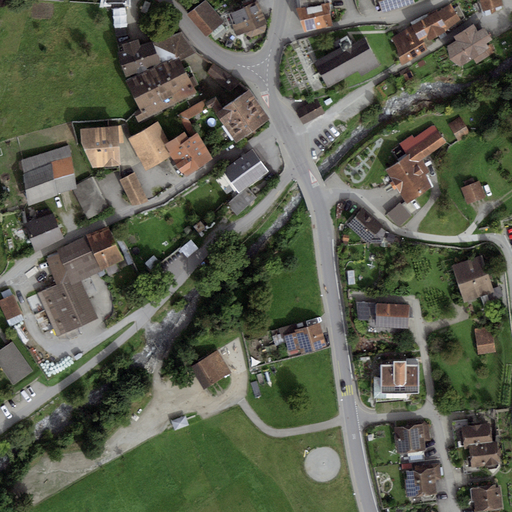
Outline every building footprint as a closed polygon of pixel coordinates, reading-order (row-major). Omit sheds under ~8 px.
[(205,0),(204,0),(187,15),(206,37),(224,22),(205,0)] [(297,0),(298,8),(295,8),(305,31),(332,26),(329,11),(331,11),(330,3),(331,3),(331,0),(297,0)] [(414,0),(378,0),(383,13),(415,3),(414,0)] [(501,0),(479,0),(482,11),(503,5),(501,0)] [(258,2),(228,13),(237,36),(245,32),(246,34),(251,37),(266,32),(267,25),(258,2)] [(452,3),(412,26),(420,40),(422,39),(428,36),(430,39),(466,18),(458,5),(454,7),(452,3)] [(126,4),(111,5),(114,29),(115,28),(115,36),(127,35),(126,28),(128,28),(126,4)] [(456,41),(448,46),(449,59),(460,67),(474,59),(477,64),(495,51),(494,45),(490,48),(487,44),(493,40),(484,28),(478,31),(474,24),(454,37),(456,41)] [(420,40),(412,26),(392,38),(391,39),(397,49),(401,66),(428,50),(422,39),(420,40)] [(149,70),(126,80),(141,110),(193,87),(198,84),(190,66),(184,69),(180,61),(196,52),(181,32),(153,43),(161,63),(149,70)] [(320,59),(314,62),(328,88),(334,84),(359,70),(362,76),(380,66),(364,37),(352,44),(347,35),(336,41),(340,48),(320,59)] [(124,50),(117,52),(126,77),(138,73),(138,74),(147,70),(147,68),(161,63),(153,43),(152,42),(140,45),(138,39),(122,44),(124,50)] [(239,82),(213,64),(206,74),(227,90),(239,82)] [(411,73),(403,76),(407,85),(415,82),(411,73)] [(193,87),(141,110),(134,113),(138,122),(196,93),(193,87)] [(217,113),(215,114),(234,141),(236,143),(270,119),(250,90),(223,108),(217,113)] [(213,108),(217,113),(223,108),(216,96),(205,103),(208,108),(209,110),(213,108)] [(318,99),(296,111),(303,125),(326,113),(318,99)] [(208,108),(205,103),(203,100),(177,115),(190,137),(196,134),(189,120),(208,108)] [(460,117),(449,124),(458,140),(470,133),(460,117)] [(157,122),(128,139),(146,171),(170,156),(168,153),(169,152),(165,144),(168,142),(157,122)] [(407,155),(385,170),(406,202),(406,203),(410,201),(432,187),(426,175),(429,172),(422,159),(447,143),(434,124),(414,138),(412,135),(400,143),(407,155)] [(123,125),(80,129),(81,143),(92,168),(122,165),(120,142),(124,142),(123,125)] [(168,142),(165,144),(169,152),(168,153),(170,156),(185,176),(213,158),(212,155),(198,133),(196,134),(190,137),(189,138),(184,132),(168,142)] [(69,145),(21,160),(28,206),(73,190),(77,188),(76,185),(69,145)] [(252,150),(224,171),(240,192),(268,170),(252,150)] [(135,172),(120,180),(131,205),(140,204),(148,200),(135,172)] [(92,177),(76,185),(77,188),(73,190),(88,220),(108,209),(92,177)] [(465,186),(461,187),(467,204),(485,198),(479,181),(475,183),(473,178),(464,182),(465,186)] [(257,198),(247,187),(228,205),(237,215),(257,198)] [(402,205),(400,203),(387,214),(398,227),(412,216),(410,215),(417,209),(410,201),(406,203),(406,202),(402,205)] [(363,208),(347,225),(367,243),(383,226),(363,208)] [(53,212),(24,224),(35,250),(64,238),(53,212)] [(201,222),(194,227),(199,234),(206,228),(201,222)] [(86,235),(86,236),(102,271),(106,269),(109,276),(119,271),(116,264),(123,261),(112,236),(108,227),(86,235)] [(396,235),(388,233),(386,240),(393,242),(396,235)] [(58,253),(46,259),(56,285),(80,276),(82,280),(102,271),(86,236),(57,250),(58,253)] [(191,240),(179,249),(187,259),(198,250),(191,240)] [(215,256),(200,266),(207,276),(222,266),(215,256)] [(482,256),(452,266),(464,303),(494,293),(482,256)] [(56,285),(38,293),(57,336),(98,319),(82,280),(80,276),(56,285)] [(13,294),(0,300),(0,305),(6,320),(21,313),(13,294)] [(409,305),(356,302),(358,319),(376,320),(376,327),(408,329),(409,305)] [(282,338),(285,338),(289,352),(299,349),(301,355),(327,347),(320,323),(295,330),(293,324),(279,328),(282,338)] [(492,328),(475,330),(478,354),(496,352),(492,328)] [(11,342),(0,350),(0,365),(14,385),(33,370),(11,342)] [(217,350),(190,367),(204,389),(231,372),(217,350)] [(393,365),(381,364),(381,378),(374,379),(373,398),(376,398),(376,402),(404,399),(405,402),(418,400),(419,365),(406,365),(406,361),(393,361),(393,365)] [(490,423),(461,426),(462,432),(464,450),(469,449),(469,445),(493,442),(490,423)] [(429,424),(395,428),(398,454),(426,451),(424,441),(430,440),(429,424)] [(469,445),(469,449),(471,467),(500,464),(497,442),(493,442),(469,445)] [(439,462),(412,466),(412,470),(403,472),(406,497),(436,493),(434,480),(442,479),(440,466),(439,462)] [(501,485),(472,489),(473,499),(475,511),(504,508),(501,485)]
